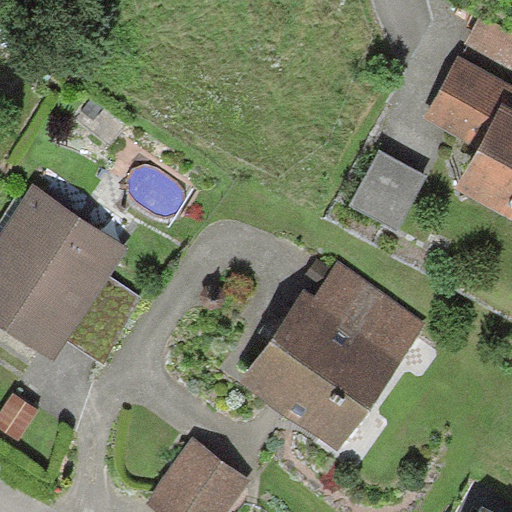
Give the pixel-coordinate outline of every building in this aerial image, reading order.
[(511,42),(477,23),(461,51),(511,78),(511,42)] [(423,123),(471,149),(497,101),(504,86),(456,60),(423,123)] [(471,149),(457,175),(511,203),(511,108),(497,101),(471,149)] [(32,189),(0,235),(0,309),(50,344),(59,330),(97,277),(117,247),(32,189)] [(97,277),(59,330),(92,353),(130,299),(97,277)] [(248,373),(339,442),(412,346),(329,284),(313,305),(304,299),(248,373)] [(7,393),(0,403),(0,424),(14,434),(31,408),(7,393)] [(187,440),(144,498),(163,511),(212,511),(238,478),(187,440)]
